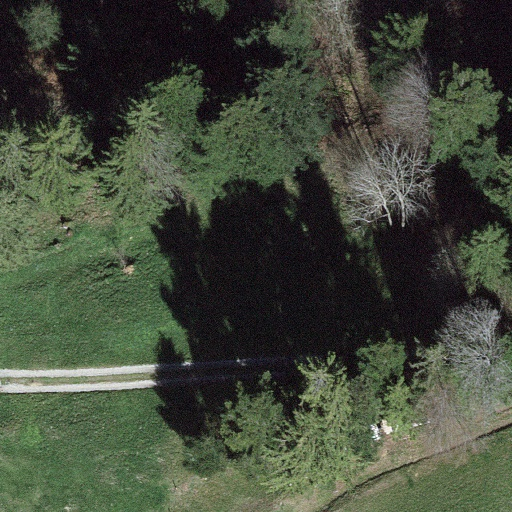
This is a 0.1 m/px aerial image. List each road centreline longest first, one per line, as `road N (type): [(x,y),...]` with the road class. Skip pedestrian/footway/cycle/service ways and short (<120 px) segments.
road 1 (track): [(0,382),(511,351)]
road 2 (track): [(511,404),(286,511)]
